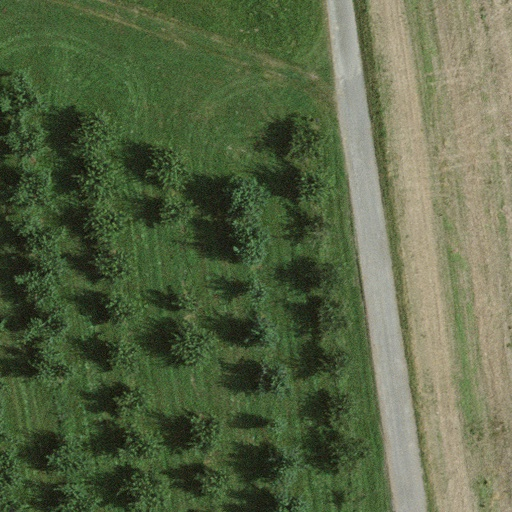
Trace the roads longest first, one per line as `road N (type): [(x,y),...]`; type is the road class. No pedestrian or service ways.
road 1 (track): [(409,511),(343,0)]
road 2 (track): [(54,0),(355,93)]
